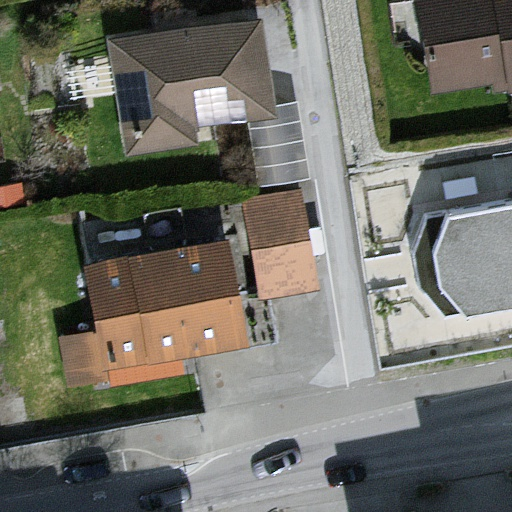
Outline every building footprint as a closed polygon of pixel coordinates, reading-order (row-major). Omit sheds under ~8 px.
[(511,83),(511,0),(416,0),(433,96),(511,83)] [(264,18),(110,40),(126,148),(200,137),(198,118),(276,106),(264,18)] [(299,188),(241,198),(259,294),(316,284),(299,188)] [(511,197),(425,214),(412,247),(420,285),(445,314),(511,301),(511,197)] [(227,236),(82,258),(97,358),(242,336),(227,236)]
